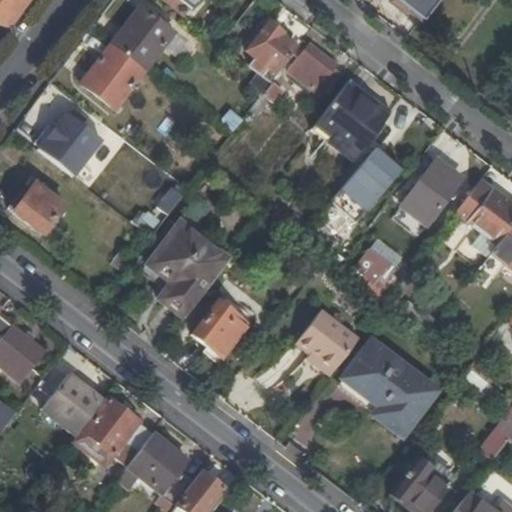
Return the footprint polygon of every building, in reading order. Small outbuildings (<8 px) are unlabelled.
[(0,0),(0,26),(5,30),(27,0),(0,0)] [(176,0),(190,10),(197,0),(176,0)] [(399,0),(423,18),(436,0),(399,0)] [(109,45),(143,72),(171,35),(138,8),(109,45)] [(244,52),(275,76),(291,56),(295,51),(279,38),(281,35),(266,24),(244,52)] [(334,67),(302,42),(295,51),(291,56),(296,59),(286,73),(319,97),(336,76),(331,72),(334,67)] [(114,111),(143,72),(109,45),(86,75),(93,81),(87,89),(114,111)] [(80,84),(87,89),(93,81),(86,75),(80,84)] [(250,89),(260,96),(269,84),(260,76),(250,89)] [(351,162),(390,112),(349,80),(310,130),(351,162)] [(273,104),(282,92),(272,84),(259,100),(264,104),(267,100),(273,104)] [(226,109),(218,122),(234,131),(241,118),(226,109)] [(72,113),(68,117),(76,124),(80,120),(72,113)] [(76,124),(68,117),(64,114),(37,148),(53,160),(67,171),(94,139),(79,126),(76,124)] [(436,214),(460,182),(433,162),(409,193),(436,214)] [(354,224),(378,196),(354,174),(330,203),(354,224)] [(6,208),(11,212),(33,184),(28,180),(6,208)] [(33,184),(11,212),(42,236),(64,208),(33,184)] [(496,246),(511,225),(511,208),(490,191),(485,197),(474,188),(454,214),(496,246)] [(167,217),(184,194),(180,190),(176,194),(169,189),(155,208),(167,217)] [(202,294),(226,262),(178,225),(146,267),(169,285),(157,301),(182,321),(185,316),(202,294)] [(511,225),(496,246),(491,253),(511,269),(511,225)] [(379,287),(391,272),(366,253),(355,268),(379,287)] [(119,272),(127,262),(117,254),(109,264),(119,272)] [(245,326),(202,294),(185,316),(197,326),(189,337),(219,360),(245,326)] [(328,379),(356,342),(318,313),(293,346),(314,362),(311,366),(328,379)] [(413,328),(426,338),(435,326),(422,316),(413,328)] [(0,318),(0,369),(19,384),(43,354),(0,318)] [(399,438),(432,395),(369,347),(342,382),(379,410),(373,419),(399,438)] [(485,383),(468,370),(461,379),(478,393),(485,383)] [(42,410),(75,436),(101,402),(67,376),(42,410)] [(122,444),(135,454),(150,434),(106,399),(81,432),(112,456),(122,444)] [(0,404),(0,428),(2,431),(15,413),(2,402),(0,404)] [(511,408),(476,454),(489,465),(511,435),(511,408)] [(171,505),(189,482),(179,475),(173,482),(169,479),(184,460),(150,434),(135,454),(125,467),(171,505)] [(409,511),(430,511),(449,487),(415,462),(388,496),(409,511)] [(181,511),(203,511),(221,490),(200,472),(174,506),(181,511)] [(487,511),(466,495),(452,511),(487,511)] [(268,511),(253,500),(243,511),(237,511),(220,499),(212,510),(213,511),(212,511),(268,511)]
